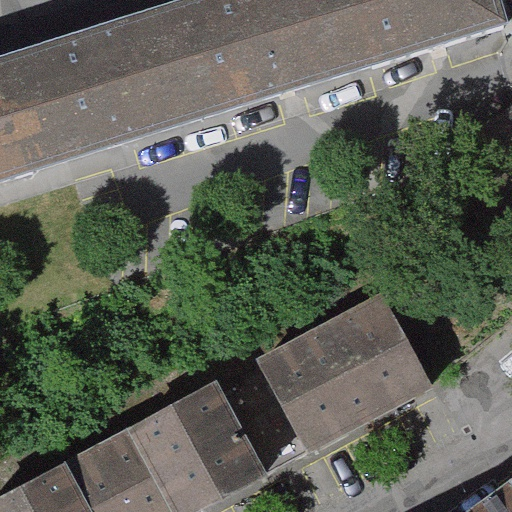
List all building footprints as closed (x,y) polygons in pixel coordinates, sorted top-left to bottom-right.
[(511,29),(511,23),(504,0),(246,0),(49,61),(0,76),(0,188),(123,150),(292,98),(442,51),(511,29)] [(511,171),(511,106),(477,127),(506,175),(511,171)] [(391,310),(258,379),(305,469),(438,399),(391,310)] [(93,466),(115,511),(222,511),(305,469),(258,379),(93,466)] [(115,511),(93,466),(3,511),(115,511)] [(511,511),(511,502),(497,511),(511,511)]
